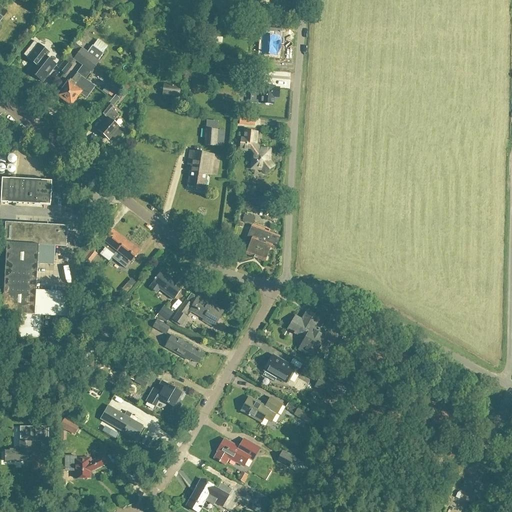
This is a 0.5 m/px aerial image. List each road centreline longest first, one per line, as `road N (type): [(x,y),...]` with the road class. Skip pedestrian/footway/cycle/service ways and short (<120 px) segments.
road 1 (unclassified): [(281,284),(227,273),(197,256),(0,98)]
road 2 (unclassified): [(281,284),(304,0)]
road 3 (residential): [(128,511),(157,488),(281,284)]
road 4 (unclassified): [(511,389),(333,291),(281,284)]
